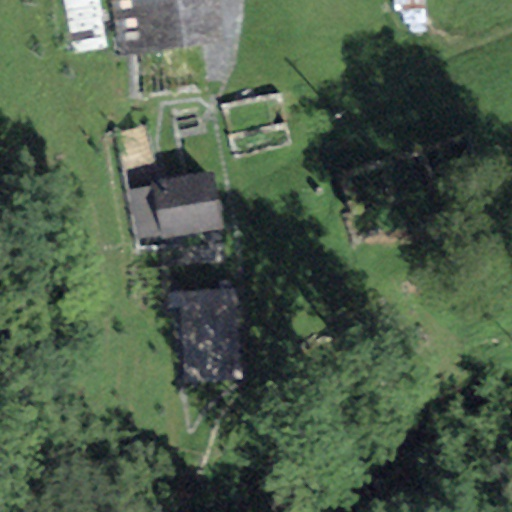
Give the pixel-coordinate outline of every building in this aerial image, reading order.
[(98,0),(62,0),(70,53),(106,47),(98,0)] [(216,0),(112,0),(119,55),(222,42),(216,0)] [(426,0),(396,0),(397,10),(426,10),(426,0)] [(452,133),(336,169),(350,215),(467,179),(452,133)] [(160,241),(184,237),(222,231),(213,172),(174,177),(150,182),(151,186),(129,190),(137,239),(159,235),(160,241)] [(237,288),(171,289),(173,388),(239,386),(237,288)]
